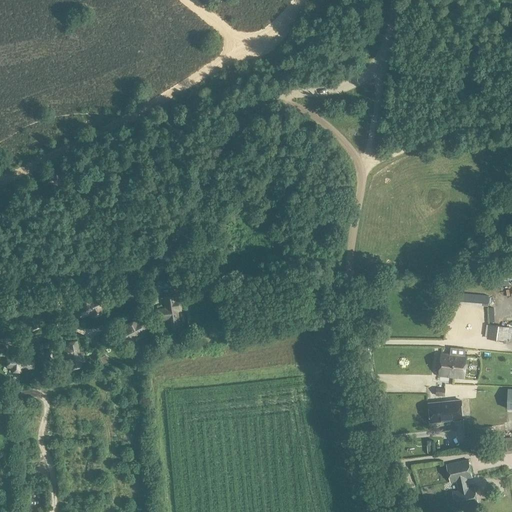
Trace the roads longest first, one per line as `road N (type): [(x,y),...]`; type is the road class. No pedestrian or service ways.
road 1 (unclassified): [(363,170),(348,306),(393,511)]
road 2 (track): [(386,56),(363,170),(429,137),(511,118)]
road 3 (unclassified): [(396,0),(386,56),(350,83),(275,98)]
road 4 (track): [(134,115),(0,181)]
road 5 (track): [(241,52),(134,115)]
road 6 (unknown): [(58,274),(63,329),(0,343)]
